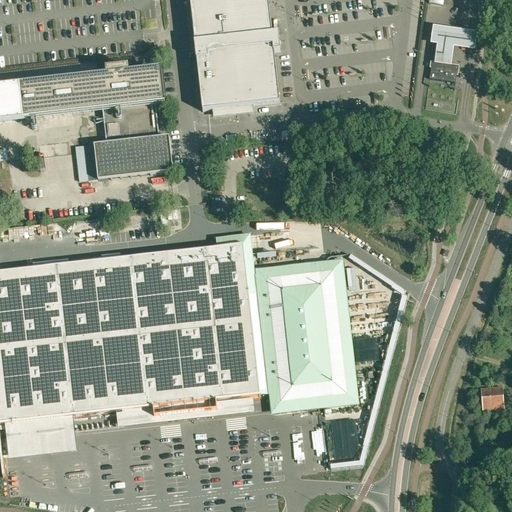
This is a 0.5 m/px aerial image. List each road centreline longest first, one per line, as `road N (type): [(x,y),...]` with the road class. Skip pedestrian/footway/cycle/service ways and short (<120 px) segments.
road 1 (secondary): [(396,511),(422,373),(511,142)]
road 2 (unclassified): [(454,511),(456,480),(439,442),(464,352)]
road 3 (unclassified): [(464,352),(511,229)]
